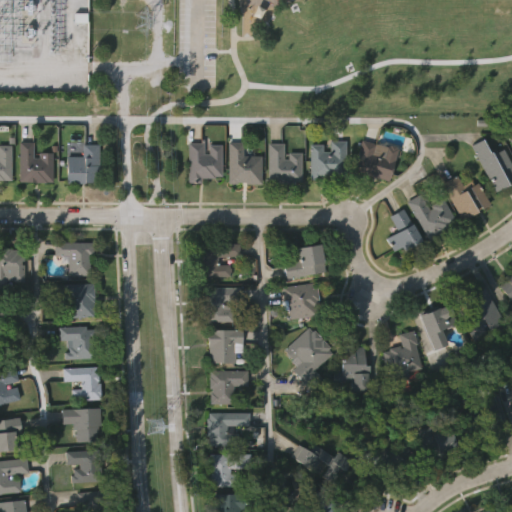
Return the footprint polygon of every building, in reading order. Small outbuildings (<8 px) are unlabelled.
[(482,138),(489,151),(491,151),(492,153),(503,148),(511,166),(511,181),(494,191),(471,145),(482,138)] [(330,139),(346,139),(345,174),(319,175),(319,178),(310,178),(310,143),(323,143),(323,150),(330,150),(330,139)] [(353,169),(361,139),(375,143),(371,153),(383,157),(387,146),(386,146),(387,144),(389,145),(390,144),(397,146),(396,147),(398,148),(388,180),(353,169)] [(243,142),(243,153),(261,154),(261,158),(261,182),(243,182),(243,181),(228,181),(228,141),(243,142)] [(33,142),(33,158),(40,158),(40,154),(51,154),(51,180),(51,183),(20,183),(19,142),(33,142)] [(188,180),(187,142),(203,142),(203,153),(208,153),(208,144),(219,144),(219,173),(212,173),(212,177),(199,176),(199,180),(188,180)] [(66,181),(65,153),(81,153),(81,143),(98,143),(98,180),(66,181)] [(266,143),(283,143),(283,158),(288,158),(288,151),(301,151),(301,179),(294,179),(294,182),(278,182),(278,179),(266,179),(266,143)] [(0,145),(12,145),(12,180),(0,180),(0,145)] [(465,187),(478,180),(490,203),(462,218),(441,181),(457,172),(465,187)] [(426,237),(407,201),(419,194),(428,210),(432,208),(430,205),(442,199),(453,219),(448,222),(449,225),(426,237)] [(421,237),(403,247),(401,244),(393,248),(386,235),(396,229),(389,215),(404,206),(421,237)] [(239,241),(240,255),(218,255),(218,263),(229,262),(230,275),(200,276),(200,267),(198,267),(197,249),(199,249),(199,243),(239,241)] [(319,241),(323,270),(284,276),(281,260),(297,258),(295,245),(319,241)] [(54,242),(93,242),(93,257),(89,257),(89,275),(68,274),(68,262),(61,262),(61,256),(54,256),(54,242)] [(19,249),(19,252),(25,252),(24,282),(13,282),(13,280),(7,280),(7,288),(0,288),(0,248),(13,248),(13,249),(19,249)] [(511,269),(511,307),(510,305),(511,303),(511,300),(498,285),(506,278),(504,276),(511,269)] [(286,298),(283,299),(281,285),(311,281),(312,287),(317,286),(318,298),(317,298),(318,305),(314,305),(315,314),(288,317),(286,298)] [(95,318),(68,319),(67,299),(60,300),(59,285),(93,284),(95,318)] [(242,285),(242,300),(223,300),(223,307),(234,307),(234,320),(203,319),(203,285),(242,285)] [(466,319),(474,314),(477,318),(481,316),(469,294),(484,285),(503,319),(481,333),(482,336),(473,340),(468,331),(470,330),(467,324),(468,323),(466,319)] [(432,348),(418,313),(439,305),(439,307),(448,303),(457,323),(445,328),(445,326),(440,328),(442,332),(441,332),(445,342),(432,348)] [(307,325),(312,330),(314,328),(329,345),(326,347),(331,352),(313,368),(321,376),(309,387),(291,367),(300,359),(295,354),(292,357),(283,347),(307,325)] [(94,359),(64,361),(64,353),(68,353),(68,348),(67,349),(66,341),(59,341),(58,328),(86,327),(86,330),(94,330),(95,339),(93,339),(94,359)] [(240,327),(241,342),(233,342),(233,361),(207,361),(206,327),(240,327)] [(383,351),(389,350),(388,347),(400,345),(398,333),(414,329),(417,343),(415,344),(420,367),(406,370),(407,375),(389,379),(383,351)] [(332,368),(341,367),(341,359),(346,359),(346,345),(353,345),(353,347),(363,347),(363,364),(368,364),(368,373),(366,373),(366,390),(350,390),(350,381),(342,381),(342,387),(334,387),(334,385),(328,385),(328,376),(332,376),(332,368)] [(0,369),(15,365),(18,379),(5,382),(7,387),(16,385),(19,398),(0,403),(0,369)] [(98,368),(99,384),(102,384),(103,401),(72,402),(71,390),(81,390),(80,382),(63,382),(63,370),(98,368)] [(246,368),(245,383),(233,383),(232,392),(244,392),(243,402),(209,402),(209,390),(210,390),(210,386),(207,386),(207,368),(246,368)] [(504,432),(491,436),(488,428),(470,434),(464,416),(473,413),(470,405),(492,397),(504,432)] [(100,408),(101,426),(96,427),(96,442),(75,443),(75,430),(72,431),(72,425),(62,425),(61,410),(100,408)] [(246,410),(246,423),(226,424),(226,431),(237,431),(237,443),(207,443),(206,433),(205,433),(205,416),(207,416),(207,411),(246,410)] [(0,417),(19,414),(22,430),(14,431),(17,446),(0,448),(0,417)] [(417,429),(431,425),(433,431),(449,426),(456,450),(426,459),(417,429)] [(406,465),(403,470),(398,473),(395,473),(392,472),(390,471),(388,467),(376,470),(375,466),(369,467),(364,449),(381,444),(389,450),(396,441),(409,448),(403,459),(409,462),(406,465)] [(319,461),(313,470),(291,455),(299,442),(310,449),(314,443),(334,456),(338,450),(354,460),(348,471),(349,472),(346,477),(337,471),(332,481),(323,475),(328,466),(319,461)] [(65,452),(99,451),(101,483),(70,484),(70,476),(73,476),(72,470),(78,470),(78,465),(65,466),(65,452)] [(251,452),(251,466),(231,466),(231,472),(240,472),(240,485),(210,485),(210,452),(251,452)] [(0,459),(25,456),(27,471),(6,474),(7,478),(17,477),(19,490),(0,492),(0,459)] [(77,511),(75,491),(105,488),(105,493),(110,493),(111,511),(77,511)] [(301,511),(304,503),(309,504),(313,491),(337,499),(333,511),(301,511)] [(253,493),(253,508),(238,509),(238,511),(212,511),(212,493),(253,493)] [(0,511),(0,503),(24,500),(25,511),(0,511)] [(511,511),(501,511),(507,509),(508,511),(511,510),(508,504),(511,502),(511,511)]
